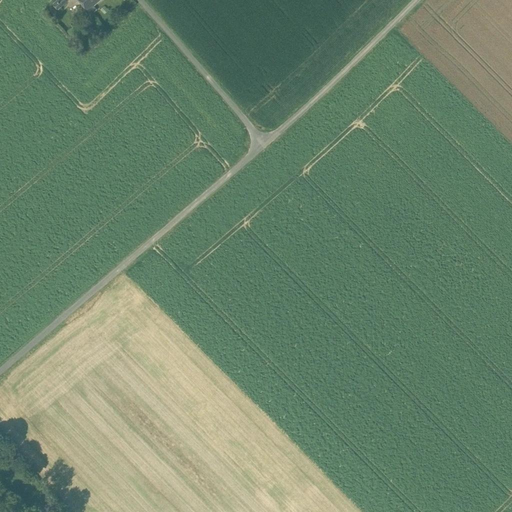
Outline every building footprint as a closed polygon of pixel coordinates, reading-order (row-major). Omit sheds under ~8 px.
[(56,0),(53,3),(58,9),(67,0),(56,0)] [(98,0),(79,0),(88,9),(93,5),(98,0)] [(93,5),(88,9),(91,13),(97,9),(93,5)] [(81,12),(78,8),(72,13),(75,17),(81,12)] [(59,15),(53,9),(50,11),(57,18),(59,15)]
